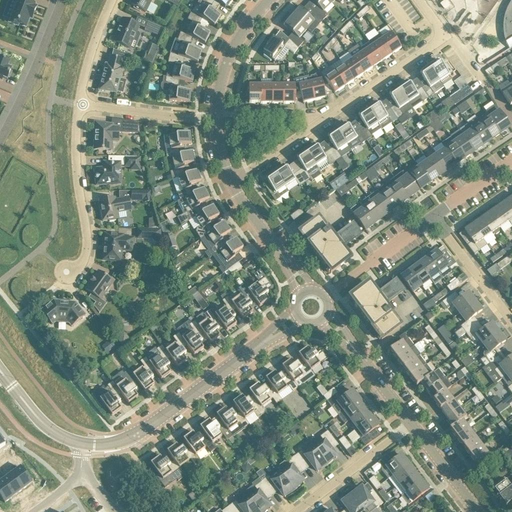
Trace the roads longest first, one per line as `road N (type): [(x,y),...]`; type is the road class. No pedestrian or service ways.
road 1 (unclassified): [(87,446),(134,435),(271,338)]
road 2 (residential): [(66,272),(80,267),(89,247),(78,163),(81,105)]
road 3 (residential): [(0,141),(63,0)]
road 4 (residential): [(295,511),(410,424)]
road 5 (residential): [(216,116),(81,105)]
road 6 (residential): [(335,109),(445,33)]
road 7 (residential): [(327,296),(435,219)]
road 8 (unclassified): [(216,116),(234,43),(270,0)]
road 9 (residential): [(230,182),(335,109)]
road 10 (residential): [(511,320),(435,219)]
